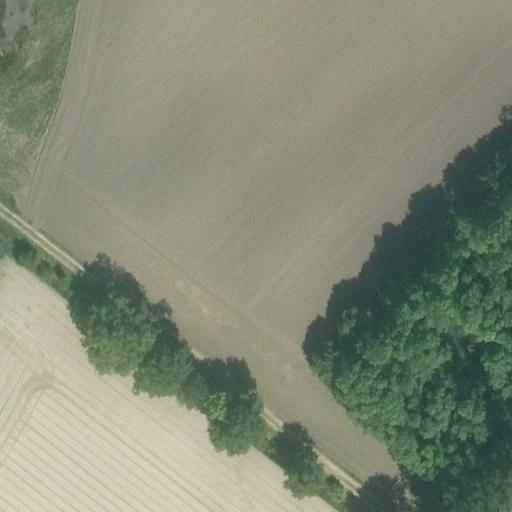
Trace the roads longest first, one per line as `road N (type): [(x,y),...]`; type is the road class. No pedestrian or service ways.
road 1 (track): [(384,511),(29,239)]
road 2 (track): [(415,511),(511,411)]
